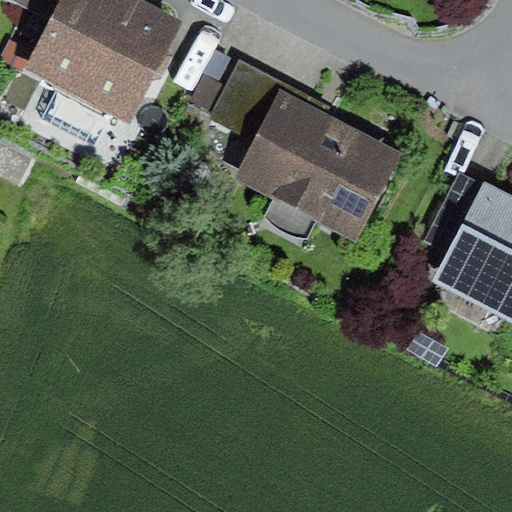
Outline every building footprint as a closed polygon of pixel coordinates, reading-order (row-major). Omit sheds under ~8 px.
[(51,21),(62,0),(13,0),(13,1),(51,21)] [(184,22),(141,0),(62,0),(51,21),(27,70),(132,123),(154,81),(163,80),(174,56),(170,48),(184,22)] [(211,120),(255,142),(280,90),(284,83),(240,61),(227,88),(213,114),(211,120)] [(213,114),(227,88),(203,75),(189,101),(213,114)] [(403,153),(280,90),(255,142),(235,180),(274,200),(266,217),(275,226),(286,233),(298,237),(309,239),(317,221),(357,242),(403,153)] [(511,200),(460,174),(425,243),(446,254),(432,281),(511,320),(511,200)]
